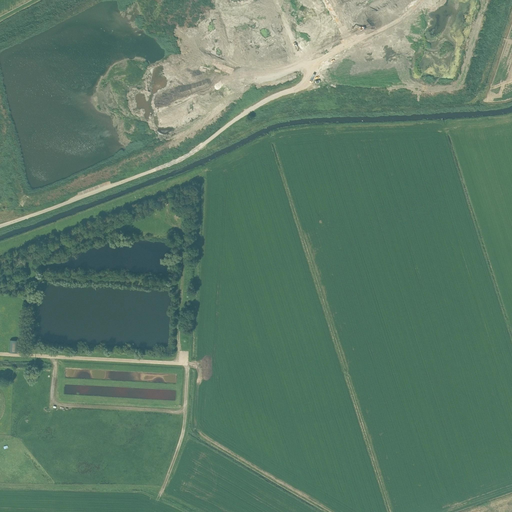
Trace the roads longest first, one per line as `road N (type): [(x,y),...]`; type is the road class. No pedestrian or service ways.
road 1 (track): [(0,225),(172,164),(261,102),(311,81),(308,65),(270,73)]
road 2 (track): [(185,410),(53,401),(55,357)]
road 3 (track): [(179,363),(182,235),(166,190)]
road 4 (track): [(158,502),(184,421),(185,363)]
